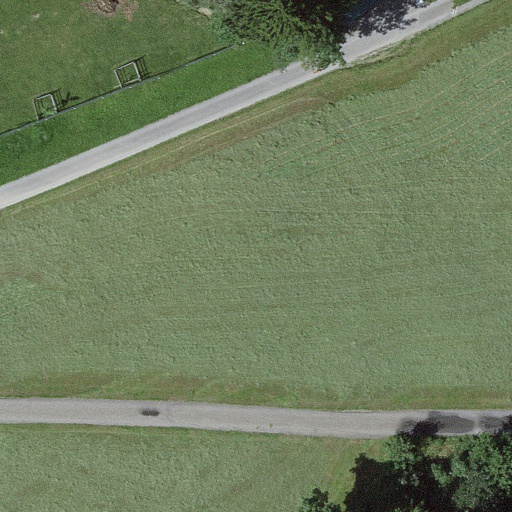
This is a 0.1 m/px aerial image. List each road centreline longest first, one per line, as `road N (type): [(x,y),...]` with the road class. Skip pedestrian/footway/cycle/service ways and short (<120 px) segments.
road 1 (track): [(511,428),(0,403)]
road 2 (track): [(0,199),(127,154),(434,0)]
